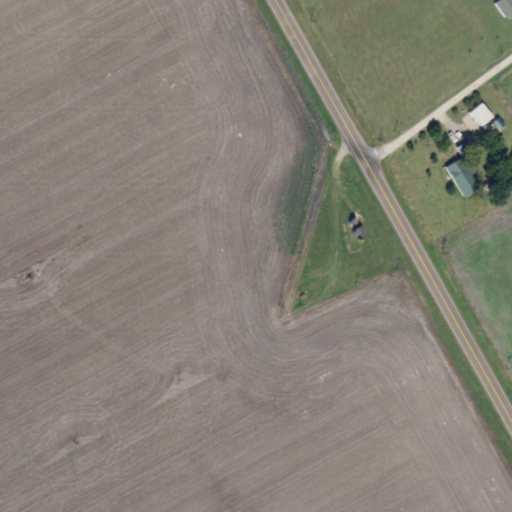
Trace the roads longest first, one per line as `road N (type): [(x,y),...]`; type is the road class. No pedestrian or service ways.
road 1 (tertiary): [(511,415),(279,0)]
road 2 (residential): [(369,162),(511,43)]
